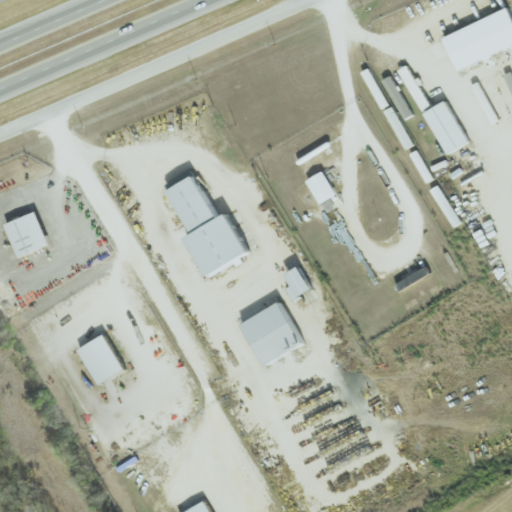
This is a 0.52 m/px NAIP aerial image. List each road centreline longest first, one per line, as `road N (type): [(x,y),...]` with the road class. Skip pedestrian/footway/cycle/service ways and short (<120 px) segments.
road 1 (tertiary): [(0,138),(320,0)]
road 2 (motorway): [(0,94),(216,0)]
road 3 (motorway): [(113,0),(0,49)]
